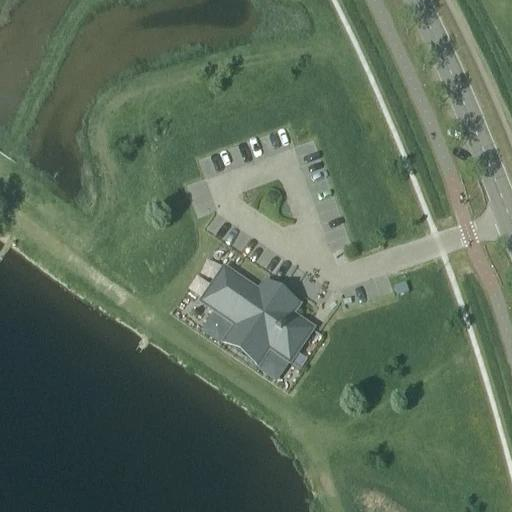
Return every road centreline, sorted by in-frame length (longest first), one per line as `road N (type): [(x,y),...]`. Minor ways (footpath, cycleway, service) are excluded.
road 1 (unclassified): [(511,228),(416,0)]
road 2 (unknown): [(445,0),(511,149)]
